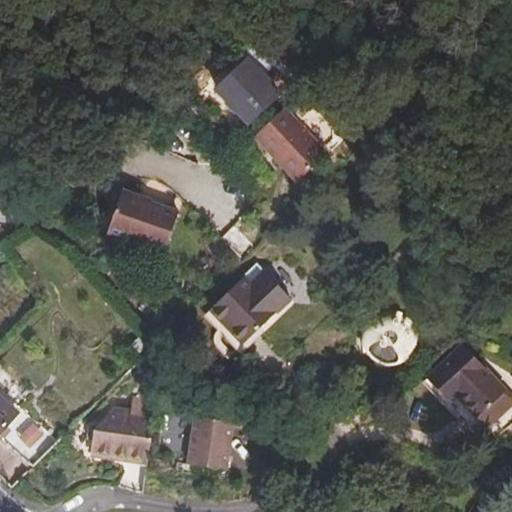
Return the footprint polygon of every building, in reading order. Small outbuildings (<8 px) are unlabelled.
[(250,126),(285,91),(248,54),(213,90),(250,126)] [(325,153),(283,110),(253,138),(296,182),(325,153)] [(158,252),(172,211),(115,192),(101,233),(158,252)] [(232,347),(280,302),(259,279),(249,288),(240,278),(201,313),(232,347)] [(402,317),(394,313),(388,311),(380,311),(371,314),(364,319),(358,326),(356,334),(356,343),(357,350),(362,357),(366,361),(373,366),(381,367),(388,367),(396,365),(401,361),(406,356),(411,348),(412,338),(411,330),(407,323),(402,317)] [(492,438),(511,419),(511,400),(459,345),(419,383),(441,406),(445,403),(472,430),(479,424),(492,438)] [(146,416),(148,400),(126,398),(123,414),(102,411),(86,429),(82,454),(104,456),(141,460),(146,416)] [(0,431),(15,415),(0,401),(0,431)] [(33,469),(57,444),(27,415),(3,440),(33,469)] [(219,470),(224,424),(186,420),(182,466),(219,470)] [(140,467),(141,460),(104,456),(104,461),(140,467)]
